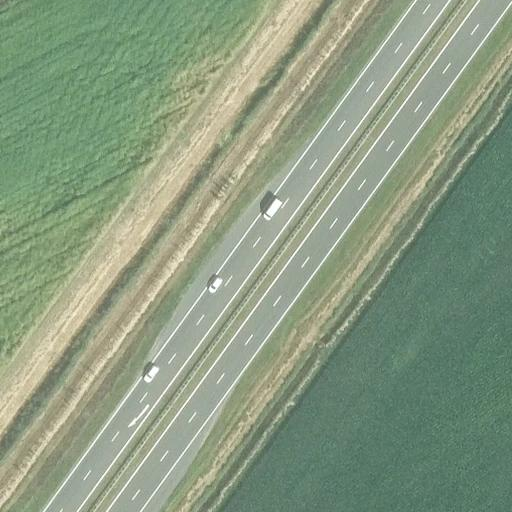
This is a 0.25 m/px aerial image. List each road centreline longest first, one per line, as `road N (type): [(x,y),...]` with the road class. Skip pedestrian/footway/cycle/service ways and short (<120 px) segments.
road 1 (trunk): [(126,511),(499,0)]
road 2 (trunk): [(431,0),(61,511)]
